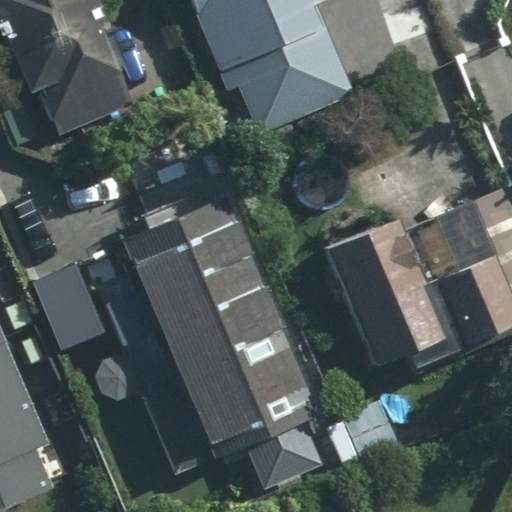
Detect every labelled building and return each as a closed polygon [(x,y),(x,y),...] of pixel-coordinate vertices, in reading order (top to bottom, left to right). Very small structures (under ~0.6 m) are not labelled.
[(0,0),(0,59),(12,90),(27,84),(45,131),(123,101),(83,1),(85,0),(0,0)] [(189,0),(224,77),(236,72),(257,119),(349,79),(314,0),(189,0)] [(174,402),(89,437),(119,511),(271,450),(263,431),(304,415),(218,206),(111,250),(174,402)] [(511,285),(496,292),(481,256),(418,282),(391,218),(314,249),(361,365),(400,349),(405,360),(511,315),(511,285)] [(0,497),(46,479),(0,368),(0,497)]
